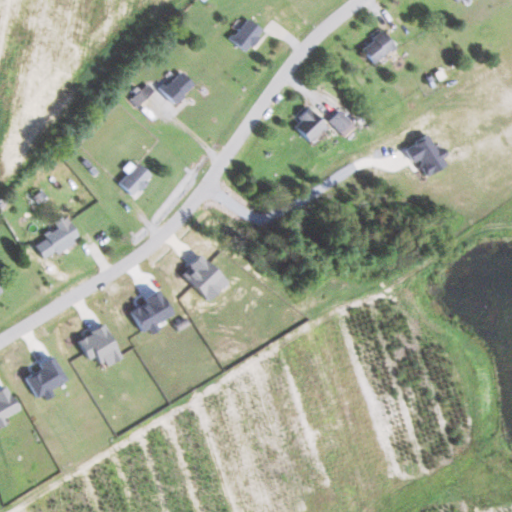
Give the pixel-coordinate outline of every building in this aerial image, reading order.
[(231,39),(246,52),(264,32),(250,18),(231,39)] [(362,49),(374,65),(397,47),(385,31),(362,49)] [(175,104),(196,87),(184,71),(162,89),(175,104)] [(294,125),(310,142),(327,125),(311,108),(294,125)] [(330,119),(344,135),(355,124),(342,109),(330,119)] [(153,176),(139,163),(120,183),(135,196),(153,176)] [(52,222),(56,230),(35,241),(43,257),(80,238),(72,223),(65,227),(60,218),(52,222)]
